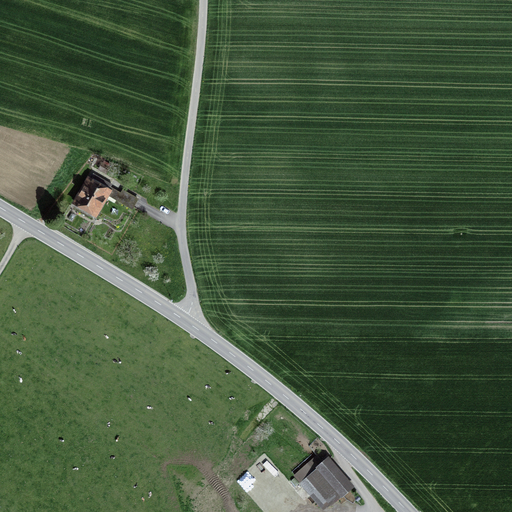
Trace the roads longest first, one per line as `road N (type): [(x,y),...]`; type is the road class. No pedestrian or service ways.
road 1 (unclassified): [(184,321),(192,304),(182,206),(202,0)]
road 2 (tertiary): [(406,511),(282,394),(184,321)]
road 3 (tertiary): [(184,321),(0,207)]
